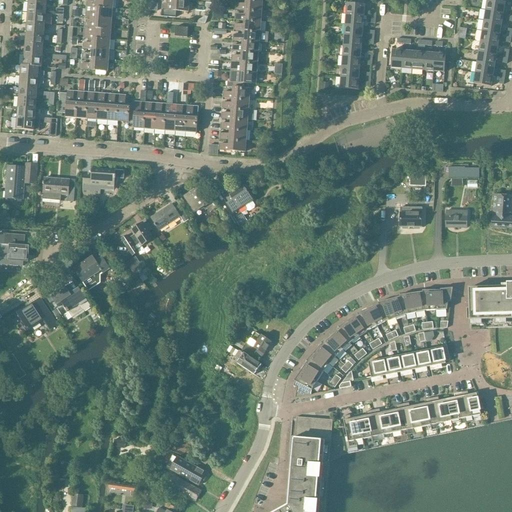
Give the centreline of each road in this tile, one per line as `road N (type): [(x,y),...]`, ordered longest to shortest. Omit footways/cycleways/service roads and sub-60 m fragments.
road 1 (tertiary): [(511,261),(441,262),(341,299),(278,360),(266,409)]
road 2 (residential): [(203,160),(289,157),(378,106)]
road 3 (residential): [(47,276),(58,254),(170,179),(175,158)]
road 4 (residential): [(286,411),(460,373)]
road 5 (residential): [(0,142),(175,158)]
road 6 (residential): [(378,106),(385,17),(435,19),(436,4)]
road 7 (residential): [(378,106),(511,99)]
